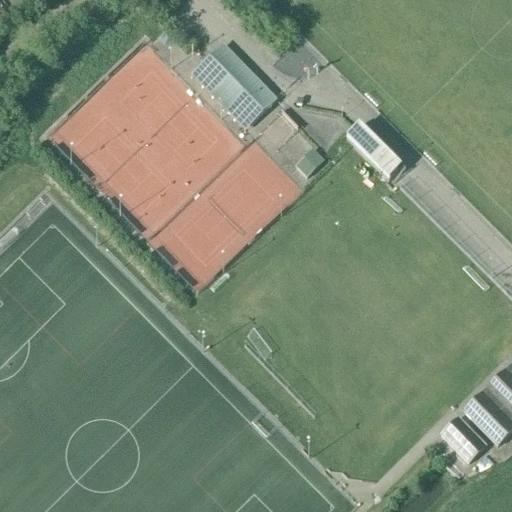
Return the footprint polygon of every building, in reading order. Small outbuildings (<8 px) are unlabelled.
[(243,134),(249,128),(276,103),(223,48),(190,79),(243,134)] [(387,185),(401,172),(359,129),(345,142),(387,185)] [(313,154),(296,170),(307,181),(323,166),(313,154)] [(511,367),(486,393),(487,394),(482,399),(481,398),(463,416),(497,450),(511,435),(511,367)] [(486,453),(458,424),(444,438),(472,467),(486,453)]
